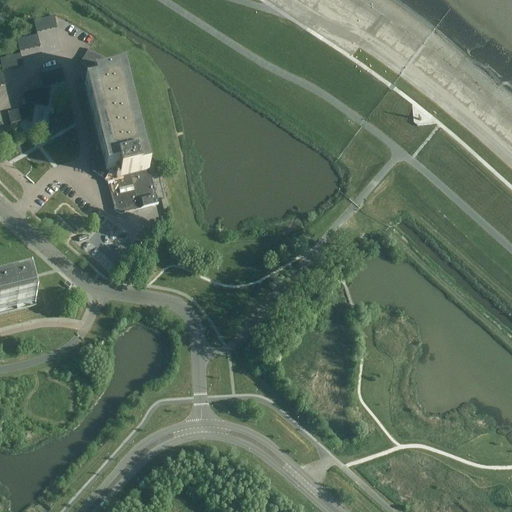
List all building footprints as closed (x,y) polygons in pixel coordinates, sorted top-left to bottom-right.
[(36,33),(41,31),(38,20),(33,21),(37,35),(32,36),(34,48),(40,47),(36,33)] [(20,51),(24,50),(22,39),(17,40),(20,54),(15,55),(18,67),(23,66),(20,51)] [(95,84),(84,87),(102,155),(101,155),(99,159),(96,163),(103,168),(98,176),(99,176),(102,171),(105,173),(108,173),(108,175),(104,182),(105,182),(108,183),(115,212),(120,215),(158,206),(149,171),(124,70),(118,72),(116,66),(89,49),(80,64),(97,74),(100,74),(101,76),(93,78),(95,84)] [(43,86),(44,86),(64,81),(61,70),(40,75),(43,86)] [(44,88),(44,89),(39,90),(42,101),(47,100),(44,88)] [(37,103),(42,101),(39,90),(34,91),(37,103)] [(32,104),(37,103),(34,91),(29,92),(32,104)] [(27,105),(32,104),(29,92),(24,93),(27,107),(22,108),(25,120),(31,119),(27,105)] [(20,122),(25,120),(22,108),(17,110),(20,122)] [(10,124),(15,123),(12,111),(7,112),(10,126),(6,128),(9,140),(14,138),(10,124)] [(4,141),(9,140),(6,128),(0,129),(4,141)] [(0,316),(37,307),(34,297),(30,280),(0,287),(0,316)]
